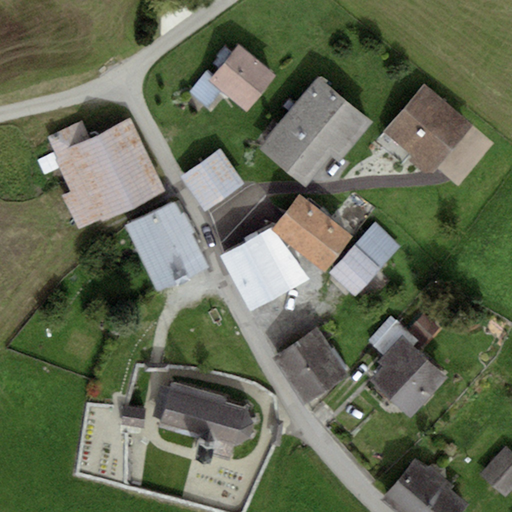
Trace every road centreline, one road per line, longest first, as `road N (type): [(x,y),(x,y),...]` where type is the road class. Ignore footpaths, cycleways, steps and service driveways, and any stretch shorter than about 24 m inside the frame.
road 1 (residential): [(386,511),(300,428),(128,80)]
road 2 (track): [(203,232),(269,193),(441,180)]
road 3 (unclassified): [(0,115),(128,80)]
road 4 (residential): [(128,80),(147,55),(224,0)]
